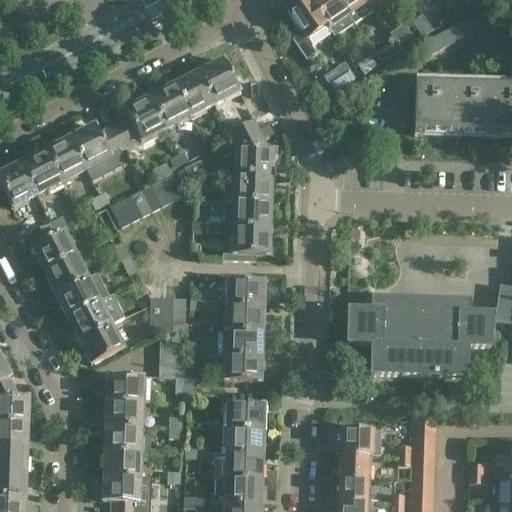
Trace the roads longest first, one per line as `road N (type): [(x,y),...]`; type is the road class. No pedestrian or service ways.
road 1 (residential): [(299,511),(313,201)]
road 2 (residential): [(0,137),(238,17)]
road 3 (residential): [(67,511),(70,418),(0,278)]
road 4 (residential): [(313,201),(314,149),(238,17)]
road 5 (residential): [(511,209),(313,201)]
road 6 (unknown): [(387,83),(393,204)]
